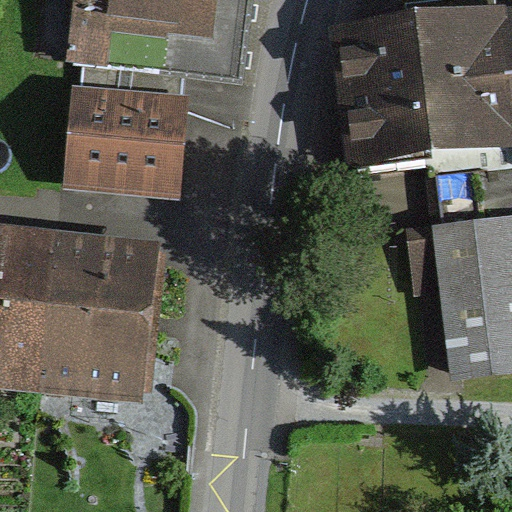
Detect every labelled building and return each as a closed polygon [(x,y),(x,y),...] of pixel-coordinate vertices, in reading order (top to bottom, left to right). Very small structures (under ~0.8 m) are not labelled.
[(251,0),(54,0),(48,50),(77,54),(75,68),(240,89),(251,0)] [(511,20),(431,30),(331,41),(346,185),(425,176),(433,232),(511,222),(511,20)] [(75,91),(63,194),(176,207),(188,104),(75,91)] [(511,222),(433,232),(451,395),(511,387),(511,222)] [(160,259),(0,239),(0,394),(142,411),(152,330),(160,259)]
